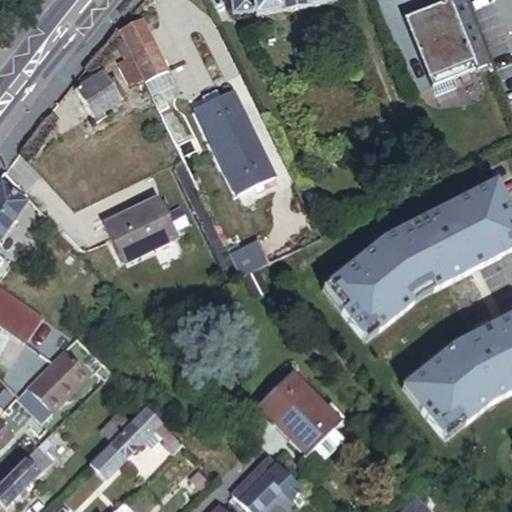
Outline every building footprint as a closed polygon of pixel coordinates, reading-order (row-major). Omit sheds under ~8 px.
[(330,0),(228,0),(231,16),(254,12),(255,18),(332,6),(330,0)] [(463,0),(461,0),(421,16),(441,65),(428,70),(439,98),(460,90),(456,80),(490,66),(463,0)] [(441,65),(421,16),(408,21),(428,70),(441,65)] [(142,20),(118,32),(132,60),(142,81),(143,82),(167,70),(142,20)] [(142,81),(132,60),(119,66),(130,87),(142,81)] [(82,88),(73,93),(89,121),(118,104),(117,103),(107,84),(102,76),(91,83),(82,88)] [(79,83),(82,88),(91,83),(88,78),(79,83)] [(113,81),(107,84),(117,103),(124,99),(113,81)] [(196,116),(239,199),(275,181),(232,97),(222,102),(219,97),(203,104),(206,110),(196,116)] [(171,140),(162,122),(154,126),(163,144),(171,140)] [(22,195),(2,175),(0,177),(0,189),(1,190),(0,191),(0,230),(20,203),(17,201),(22,195)] [(445,285),(511,252),(511,215),(497,184),(395,233),(329,288),(348,311),(342,316),(362,340),(376,329),(380,335),(425,298),(420,292),(429,285),(442,278),(445,285)] [(154,202),(101,234),(122,270),(176,238),(154,202)] [(259,245),(230,260),(240,281),(243,280),(256,273),(270,267),(259,245)] [(256,273),(243,280),(251,295),(264,289),(256,273)] [(420,292),(425,298),(432,292),(445,285),(442,278),(429,285),(420,292)] [(348,311),(329,288),(323,293),(342,316),(348,311)] [(0,289),(0,327),(24,344),(41,319),(0,289)] [(121,306),(107,319),(117,329),(131,316),(121,306)] [(442,372),(511,323),(511,318),(453,355),(403,396),(405,398),(442,372)] [(486,417),(511,400),(511,323),(442,372),(405,398),(424,422),(418,427),(436,449),(454,434),(458,439),(486,417)] [(366,346),(380,335),(376,329),(362,340),(366,346)] [(63,355),(16,400),(40,425),(87,380),(63,355)] [(300,438),(294,444),(309,460),(321,449),(335,435),(346,425),(300,377),(269,406),(300,438)] [(424,422),(405,398),(398,403),(418,427),(424,422)] [(300,438),(269,406),(263,412),(294,444),(300,438)] [(125,407),(107,427),(118,439),(138,420),(125,407)] [(118,439),(95,461),(110,477),(141,445),(150,437),(154,433),(166,444),(162,448),(171,458),(182,447),(147,411),(138,420),(118,439)] [(0,423),(0,452),(15,438),(0,423)] [(441,454),(458,439),(454,434),(436,449),(441,454)] [(331,459),(345,446),(335,435),(321,449),(331,459)] [(161,446),(150,437),(141,445),(152,455),(161,446)] [(41,445),(0,485),(0,507),(4,511),(52,464),(40,453),(44,449),(41,445)] [(269,460),(231,497),(245,511),(284,511),(302,495),(269,460)] [(211,482),(201,470),(188,481),(199,493),(211,482)] [(427,511),(430,509),(411,493),(395,511),(427,511)]
